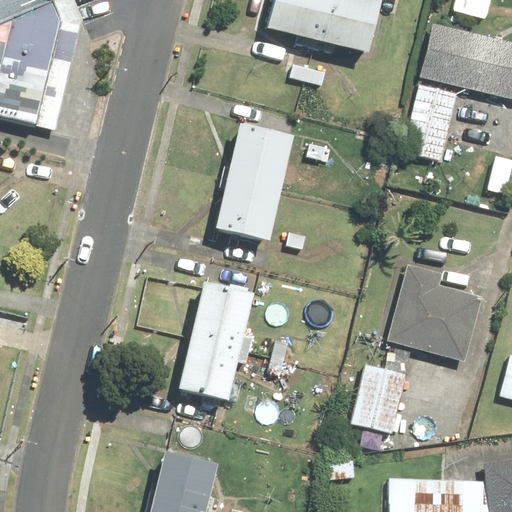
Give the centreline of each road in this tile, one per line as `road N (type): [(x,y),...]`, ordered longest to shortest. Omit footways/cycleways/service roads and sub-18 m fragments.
road 1 (residential): [(46,511),(52,456),(158,0)]
road 2 (unknown): [(121,160),(0,129)]
